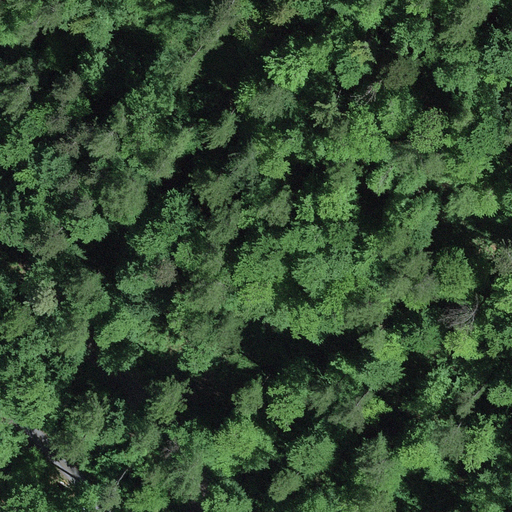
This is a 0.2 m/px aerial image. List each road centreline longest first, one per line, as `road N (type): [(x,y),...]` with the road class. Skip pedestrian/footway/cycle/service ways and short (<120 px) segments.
road 1 (track): [(210,511),(177,434),(95,338),(0,192)]
road 2 (track): [(0,399),(102,511)]
